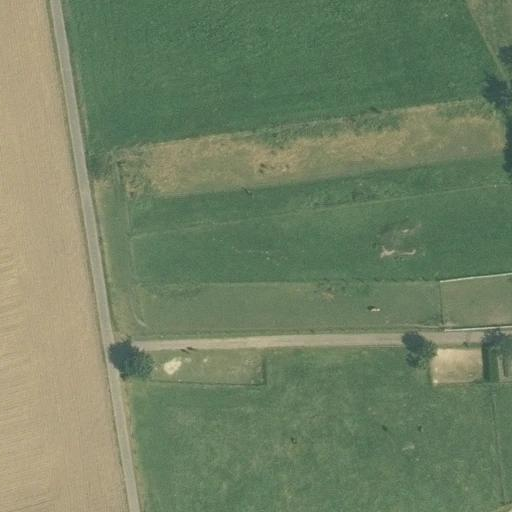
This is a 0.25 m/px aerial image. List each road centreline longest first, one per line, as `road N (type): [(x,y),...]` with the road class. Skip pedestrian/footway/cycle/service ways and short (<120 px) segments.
road 1 (track): [(134,511),(53,0)]
road 2 (track): [(511,339),(110,354)]
